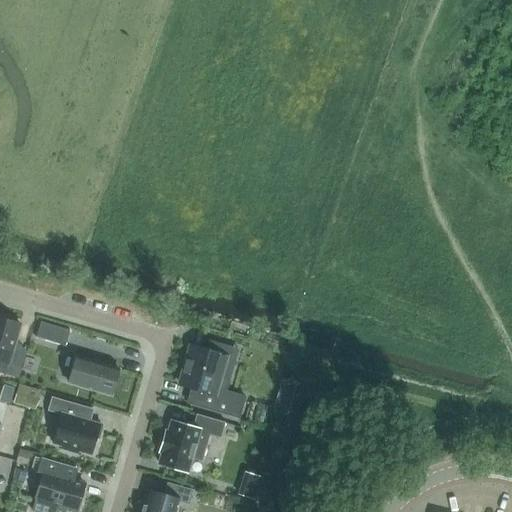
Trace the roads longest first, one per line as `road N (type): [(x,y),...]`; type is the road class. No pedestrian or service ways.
road 1 (residential): [(118,511),(166,344),(0,294)]
road 2 (tertiary): [(511,474),(478,470),(433,479),(390,511)]
